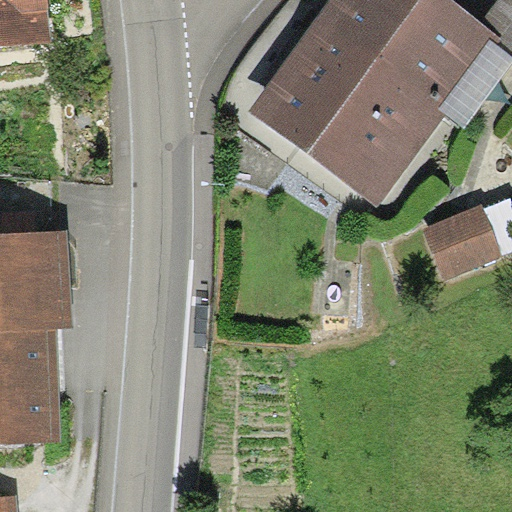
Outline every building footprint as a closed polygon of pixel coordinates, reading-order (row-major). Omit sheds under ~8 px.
[(0,0),(0,52),(51,47),(45,0),(0,0)] [(339,0),(302,51),(253,117),(378,211),(501,42),(481,26),(444,0),(339,0)] [(511,0),(501,0),(481,26),(501,42),(511,49),(511,0)] [(484,206),(424,228),(444,279),(503,257),(484,206)] [(0,452),(64,449),(57,332),(74,331),(69,236),(0,239),(0,452)] [(0,500),(0,511),(19,511),(18,499),(0,500)]
